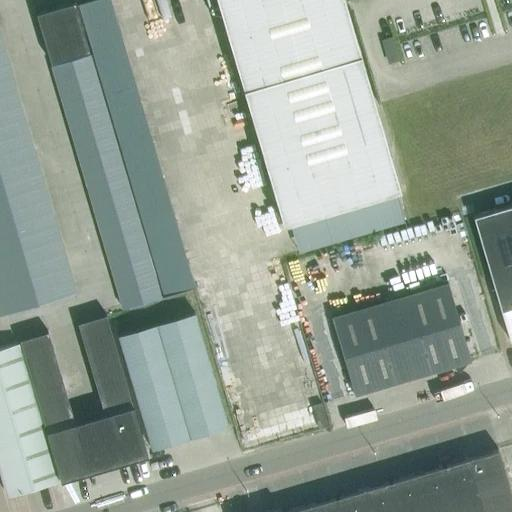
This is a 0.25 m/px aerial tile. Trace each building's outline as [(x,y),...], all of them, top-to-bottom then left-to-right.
[(35,12),(50,62),(89,50),(74,0),(35,12)] [(216,0),(282,222),(289,220),(395,189),(399,188),(343,0),(216,0)] [(400,62),(392,38),(380,42),(387,66),(400,62)] [(5,49),(0,50),(0,65),(9,63),(5,49)] [(90,53),(51,65),(55,78),(94,67),(90,53)] [(9,63),(0,65),(0,80),(13,76),(9,63)] [(94,67),(55,78),(59,92),(98,80),(94,67)] [(13,76),(0,80),(0,94),(16,90),(13,76)] [(98,80),(59,92),(63,105),(102,94),(98,80)] [(16,90),(0,94),(0,109),(20,103),(16,90)] [(102,94),(63,105),(67,119),(106,107),(102,94)] [(20,103),(0,109),(0,123),(24,117),(20,103)] [(106,107),(67,119),(71,132),(110,121),(106,107)] [(24,117),(0,123),(0,138),(28,130),(24,117)] [(110,121),(71,132),(74,146),(114,134),(110,121)] [(28,130),(0,138),(0,153),(32,144),(28,130)] [(114,134),(74,146),(78,159),(117,147),(114,134)] [(32,144),(0,153),(0,167),(36,157),(32,144)] [(117,147),(78,159),(82,172),(121,161),(117,147)] [(36,157),(0,167),(0,176),(2,182),(40,171),(36,157)] [(121,161),(82,172),(86,186),(125,174),(121,161)] [(40,171),(2,182),(6,196),(44,184),(40,171)] [(125,174),(86,186),(90,199),(129,188),(125,174)] [(44,184),(6,196),(10,209),(48,198),(44,184)] [(129,188),(90,199),(94,213),(133,201),(129,188)] [(6,196),(0,197),(0,211),(10,209),(6,196)] [(48,198),(10,209),(14,222),(52,211),(48,198)] [(133,201),(94,213),(98,226),(137,215),(133,201)] [(511,203),(472,215),(509,339),(511,338),(511,203)] [(10,209),(0,211),(0,226),(14,222),(10,209)] [(52,211),(14,222),(18,236),(56,225),(52,211)] [(137,215),(98,226),(102,240),(141,228),(137,215)] [(14,222),(0,226),(0,241),(18,236),(14,222)] [(56,225),(18,236),(22,249),(60,238),(56,225)] [(141,228),(102,240),(106,253),(145,242),(141,228)] [(18,236),(0,241),(0,255),(22,249),(18,236)] [(60,238),(22,249),(26,263),(64,252),(60,238)] [(145,242),(106,253),(110,267),(149,255),(145,242)] [(22,249),(0,255),(0,270),(26,263),(22,249)] [(64,252),(26,263),(30,276),(68,265),(64,252)] [(149,255),(110,267),(114,280),(153,269),(149,255)] [(26,263),(0,270),(0,285),(30,276),(26,263)] [(68,265),(30,276),(33,290),(72,278),(68,265)] [(153,269),(114,280),(118,294),(157,282),(153,269)] [(30,276),(0,285),(0,299),(33,290),(30,276)] [(72,278),(33,290),(37,303),(76,292),(72,278)] [(331,316),(354,393),(354,394),(471,359),(447,281),(331,316)] [(157,282),(118,294),(122,307),(161,296),(157,282)] [(33,290),(0,299),(0,314),(37,303),(33,290)] [(190,437),(228,426),(194,311),(156,323),(190,437)] [(107,313),(77,322),(81,337),(111,328),(107,314),(107,313)] [(156,323),(118,334),(151,448),(190,437),(156,323)] [(111,328),(81,337),(86,352),(115,343),(111,328)] [(48,330),(19,339),(19,340),(23,354),(52,345),(48,330)] [(17,341),(0,346),(0,471),(7,495),(58,480),(17,341)] [(115,343),(86,352),(90,367),(120,359),(115,343)] [(52,345),(23,354),(28,369),(57,361),(52,345)] [(120,359),(90,367),(95,382),(124,374),(120,359)] [(57,361),(28,369),(32,384),(61,376),(57,361)] [(124,374),(95,382),(99,397),(129,389),(124,374)] [(61,376),(32,384),(37,399),(66,391),(61,376)] [(129,389),(99,397),(103,413),(133,404),(129,389)] [(66,391),(37,399),(41,414),(70,406),(66,391)] [(74,421),(45,429),(60,480),(147,454),(133,404),(103,413),(74,421)] [(70,406),(41,414),(45,429),(74,421),(70,406)] [(511,511),(511,495),(498,448),(282,511),(280,508),(265,511),(511,511)]
